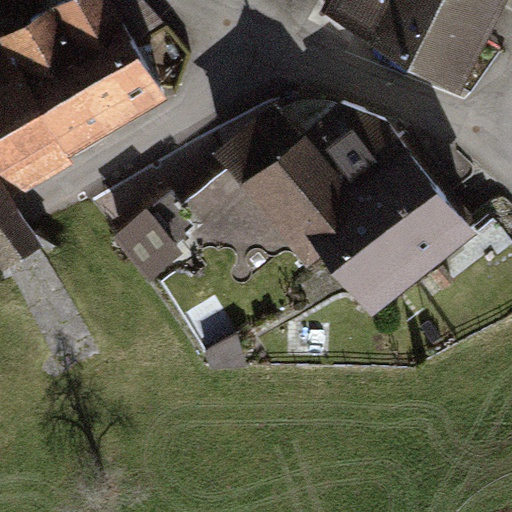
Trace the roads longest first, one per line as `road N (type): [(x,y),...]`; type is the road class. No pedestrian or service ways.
road 1 (unclassified): [(0,221),(285,31)]
road 2 (unclassified): [(285,31),(511,153)]
